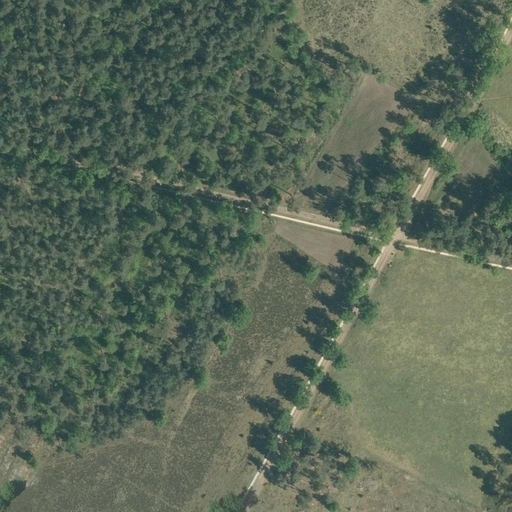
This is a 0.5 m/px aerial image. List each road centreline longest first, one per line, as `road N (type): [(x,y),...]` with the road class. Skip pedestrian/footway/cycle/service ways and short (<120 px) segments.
road 1 (track): [(397,239),(0,145)]
road 2 (track): [(244,511),(397,239)]
road 3 (track): [(511,33),(397,239)]
